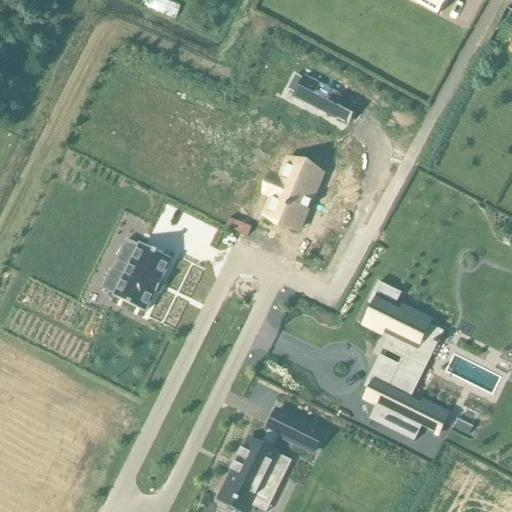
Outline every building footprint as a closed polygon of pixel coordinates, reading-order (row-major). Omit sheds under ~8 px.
[(146,0),(144,4),(176,17),(181,6),(165,0),(146,0)] [(408,0),(437,16),(445,0),(408,0)] [(352,101),(306,78),(298,95),(344,118),(352,101)] [(288,159),(263,217),(299,232),(324,174),(288,159)] [(111,272),(103,288),(115,294),(114,297),(144,312),(154,291),(156,292),(162,280),(160,279),(170,259),(140,244),(139,247),(132,243),(126,240),(118,257),(122,259),(131,263),(123,278),(116,274),(111,272)] [(374,306),(365,325),(382,333),(385,327),(392,330),(383,350),(402,359),(425,370),(438,345),(440,346),(441,342),(439,341),(443,333),(429,326),(431,322),(403,309),(401,314),(393,310),(401,294),(379,282),(368,304),(374,306)] [(365,385),(364,387),(370,390),(365,399),(377,405),(369,420),(414,442),(422,428),(438,435),(448,415),(423,403),(421,407),(410,401),(425,370),(402,359),(399,365),(384,395),(365,385)] [(233,472),(223,493),(235,499),(235,500),(239,502),(239,501),(252,507),(257,497),(268,502),(287,463),(276,458),(278,454),(272,452),(279,437),(313,454),(323,434),(277,411),(267,430),(268,431),(261,445),(249,439),(244,450),(241,449),(238,457),(240,458),(237,464),(235,463),(231,471),(233,472)]
